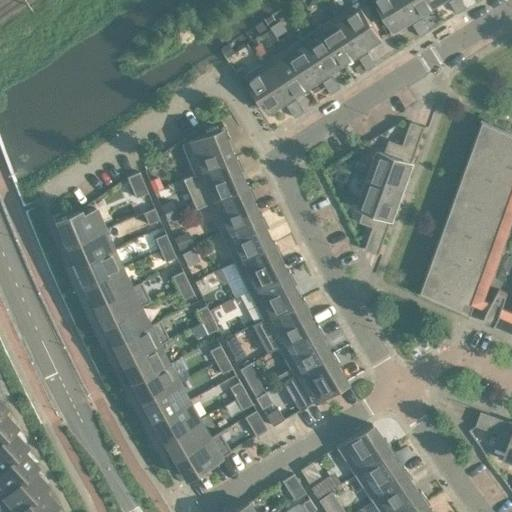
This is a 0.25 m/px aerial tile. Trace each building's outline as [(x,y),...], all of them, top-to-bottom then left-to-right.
[(376,0),(394,29),(414,16),(404,0),(376,0)] [(404,0),(414,16),(434,4),(431,0),(404,0)] [(358,1),(339,13),(336,8),(334,10),(361,51),(381,37),(358,1)] [(457,13),(466,8),(462,1),(453,7),(457,13)] [(333,11),(336,16),(318,27),(342,63),(361,51),(334,10),(333,11)] [(273,14),(265,18),(270,26),(277,21),(273,14)] [(422,18),(413,23),(417,30),(426,24),(422,18)] [(281,19),(271,26),(277,36),(288,30),(281,19)] [(421,36),(430,30),(426,24),(417,30),(421,36)] [(303,37),(300,32),(298,33),(325,74),(342,63),(318,27),(303,37)] [(296,34),(299,39),(284,49),(308,85),(325,74),(298,33),(296,34)] [(267,60),(264,55),(262,57),(288,98),(308,85),(284,49),(267,60)] [(368,52),(359,58),(363,64),(372,58),(368,52)] [(263,63),(245,75),(250,83),(245,87),(253,99),(258,95),(268,111),(288,98),(262,57),(260,58),(263,63)] [(367,70),(376,65),(372,58),(363,64),(367,70)] [(332,75),(323,81),(327,87),(336,82),(332,75)] [(331,94),(340,88),(336,82),(327,87),(331,94)] [(296,99),(287,105),(291,111),(300,105),(296,99)] [(295,117),(304,112),(300,105),(291,111),(295,117)] [(385,152),(379,150),(369,178),(402,190),(425,126),(411,121),(403,144),(389,139),(385,152)] [(511,132),(492,123),(489,122),(474,148),(472,148),(472,149),(473,150),(478,152),(464,177),(462,176),(462,177),(463,178),(468,180),(453,205),(452,204),(451,205),(453,206),(458,208),(443,233),(442,233),(441,234),(443,235),(447,237),(433,261),(431,261),(431,262),(432,263),(437,265),(422,291),(425,292),(471,313),(475,303),(511,199),(511,132)] [(233,157),(221,127),(218,128),(216,125),(205,129),(206,133),(182,143),(194,173),(233,157)] [(245,186),(238,168),(241,167),(236,155),(233,157),(194,173),(183,178),(196,208),(207,203),(245,186)] [(147,191),(139,171),(127,176),(136,196),(147,191)] [(157,178),(150,181),(154,191),(161,187),(157,178)] [(359,206),(364,208),(360,221),(373,226),(365,249),(379,254),(402,190),(369,178),(359,206)] [(249,184),(245,186),(207,203),(220,232),(258,214),(250,197),(254,195),(249,184)] [(160,204),(167,220),(179,215),(172,199),(160,204)] [(159,219),(154,206),(143,211),(148,224),(159,219)] [(104,228),(95,207),(81,213),(79,209),(57,219),(67,244),(104,228)] [(271,242),(264,225),(267,223),(262,212),(258,214),(220,232),(234,261),(271,242)] [(112,247),(104,228),(67,244),(76,264),(112,247)] [(165,232),(154,237),(160,249),(171,244),(165,232)] [(193,244),(187,232),(175,237),(181,250),(193,244)] [(234,261),(248,290),(285,271),(277,253),(280,252),(275,241),(271,242),(234,261)] [(165,261),(176,256),(171,244),(160,249),(165,261)] [(121,267),(112,247),(76,264),(85,283),(121,267)] [(200,259),(194,247),(182,253),(188,265),(200,259)] [(130,286),(121,267),(85,283),(94,303),(130,286)] [(300,298),(291,282),(294,280),(289,269),(285,271),(248,290),(263,318),(300,298)] [(182,270),(172,275),(177,287),(188,282),(182,270)] [(150,300),(141,281),(130,286),(94,303),(103,322),(139,305),(150,300)] [(183,299),(194,293),(188,282),(177,287),(183,299)] [(484,320),(495,325),(500,317),(508,293),(499,289),(487,311),(484,320)] [(263,318),(252,324),(267,352),(278,346),(314,326),(306,309),(309,307),(303,297),(300,298),(263,318)] [(206,304),(195,310),(201,321),(212,316),(206,304)] [(149,324),(139,305),(103,322),(113,342),(149,324)] [(207,333),(218,328),(212,316),(201,321),(207,333)] [(159,319),(149,324),(113,342),(123,361),(158,343),(169,338),(159,319)] [(318,324),(314,326),(278,346),(293,374),(333,351),(329,353),(320,336),(324,335),(318,324)] [(123,361),(132,381),(168,362),(158,343),(123,361)] [(220,344),(209,350),(215,361),(226,355),(220,344)] [(336,364),(339,362),(333,351),(293,374),(283,380),(300,409),(346,381),(336,364)] [(222,373),(232,367),(226,355),(215,361),(222,373)] [(132,381),(143,400),(178,381),(168,362),(132,381)] [(265,389),(250,363),(240,369),(255,395),(265,389)] [(239,380),(229,386),(235,397),(246,392),(239,380)] [(143,400),(153,419),(188,400),(178,381),(143,400)] [(265,390),(255,396),(262,408),(273,402),(265,390)] [(242,409),(252,403),(246,392),(235,397),(242,409)] [(153,419),(164,438),(198,418),(188,400),(153,419)] [(266,414),(272,425),(284,418),(277,407),(266,414)] [(12,430),(16,425),(1,410),(1,409),(0,410),(0,439),(11,429),(12,430)] [(245,416),(256,435),(267,428),(256,409),(245,416)] [(511,421),(481,411),(476,424),(500,433),(495,446),(507,451),(505,456),(511,458),(511,421)] [(164,438),(174,457),(209,437),(198,418),(164,438)] [(393,448),(386,438),(383,440),(372,423),(336,445),(354,473),(389,450),(393,448)] [(0,439),(0,469),(22,449),(22,450),(27,445),(12,430),(11,429),(0,439)] [(174,457),(186,476),(230,450),(219,431),(209,437),(174,457)] [(0,481),(8,491),(9,491),(32,469),(33,469),(37,465),(22,450),(22,449),(0,469),(0,481)] [(410,474),(403,464),(400,466),(389,450),(354,473),(372,500),(407,476),(410,474)] [(300,468),(309,482),(320,475),(311,461),(300,468)] [(47,485),(33,469),(32,469),(9,491),(8,491),(0,498),(0,508),(3,511),(17,511),(43,489),(47,485)] [(294,498),(305,491),(293,473),(282,479),(294,498)] [(428,500),(421,490),(417,492),(407,476),(372,500),(380,511),(410,511),(425,502),(428,500)] [(318,497),(327,491),(321,482),(312,488),(318,497)] [(50,511),(58,505),(43,489),(17,511),(50,511)] [(332,491),(319,499),(327,511),(340,502),(332,491)] [(304,511),(310,511),(316,508),(309,497),(299,504),(304,511)] [(254,511),(248,501),(230,511),(254,511)] [(431,511),(425,502),(410,511),(431,511)]
